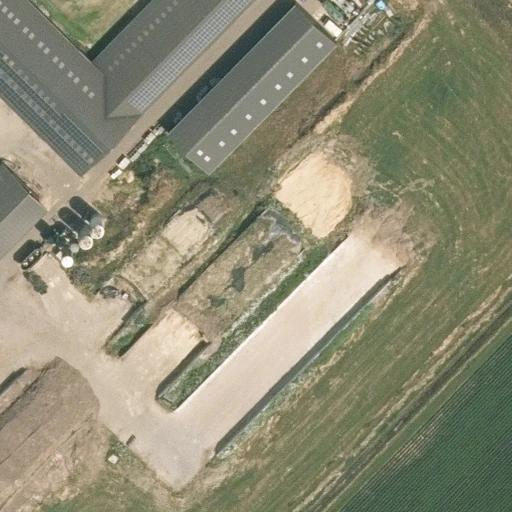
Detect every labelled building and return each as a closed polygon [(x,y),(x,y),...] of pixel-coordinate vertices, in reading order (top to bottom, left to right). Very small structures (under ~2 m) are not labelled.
[(164,0),(93,73),(19,0),(0,0),(0,103),(77,178),(251,0),(164,0)] [(214,238),(238,210),(215,191),(192,219),(214,238)] [(148,286),(158,298),(172,285),(162,274),(148,286)] [(82,340),(116,302),(105,292),(71,330),(82,340)] [(0,353),(0,394),(11,382),(10,381),(20,372),(0,353)]
